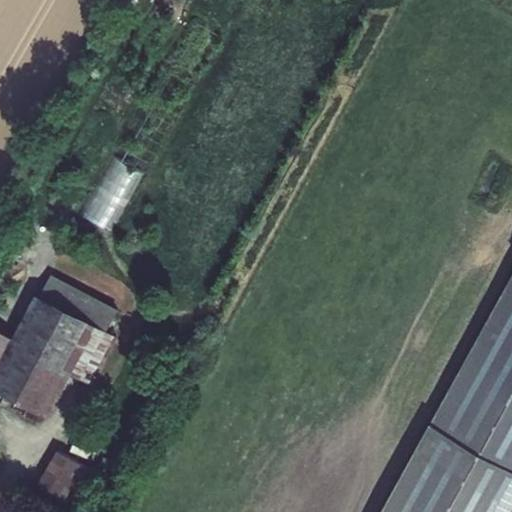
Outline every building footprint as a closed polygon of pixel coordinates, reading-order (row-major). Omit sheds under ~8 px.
[(119,154),(84,210),(110,226),(145,170),(119,154)] [(0,392),(48,417),(72,375),(91,385),(117,337),(107,331),(118,309),(51,274),(40,295),(37,294),(13,337),(0,329),(0,392)] [(511,467),(511,276),(431,422),(511,467)] [(511,511),(511,467),(431,422),(381,511),(511,511)] [(57,450),(27,502),(44,511),(80,511),(102,476),(57,450)]
